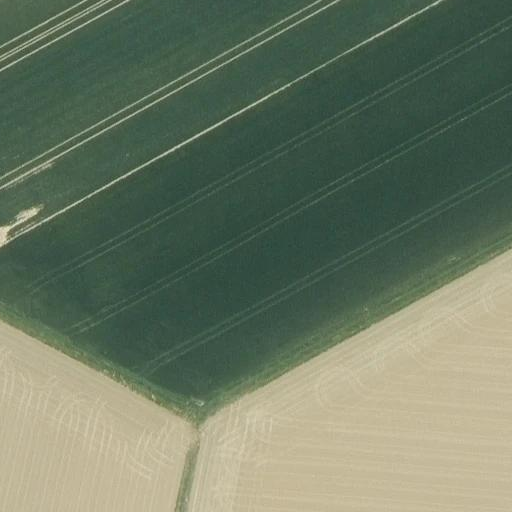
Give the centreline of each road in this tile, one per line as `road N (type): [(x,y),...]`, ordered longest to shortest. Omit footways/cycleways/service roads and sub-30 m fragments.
road 1 (track): [(201,418),(511,246)]
road 2 (track): [(0,314),(201,418)]
